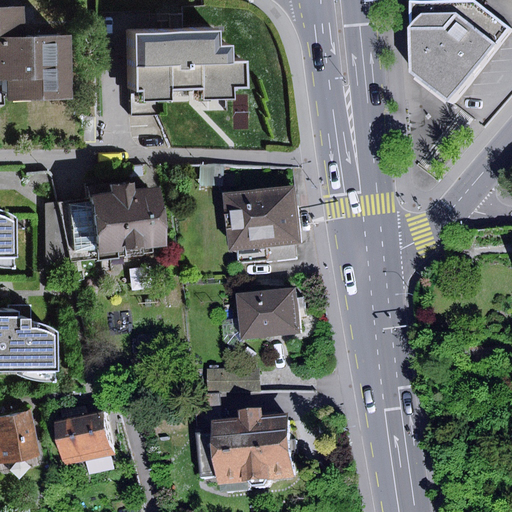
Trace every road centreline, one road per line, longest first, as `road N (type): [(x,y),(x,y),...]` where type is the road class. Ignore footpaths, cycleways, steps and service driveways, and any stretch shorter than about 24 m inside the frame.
road 1 (primary): [(367,253),(402,511)]
road 2 (primary): [(340,0),(367,253)]
